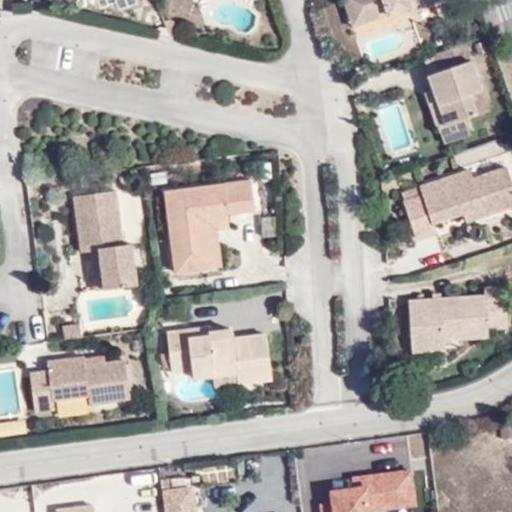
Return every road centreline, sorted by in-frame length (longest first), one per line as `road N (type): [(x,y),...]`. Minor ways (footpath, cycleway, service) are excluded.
road 1 (residential): [(0,46),(27,82),(311,135)]
road 2 (unclassified): [(0,468),(328,427)]
road 3 (residential): [(314,82),(28,27),(0,35)]
road 4 (residential): [(349,277),(337,114),(314,82)]
road 5 (residential): [(0,103),(20,300)]
road 6 (unclassified): [(359,423),(511,383)]
road 7 (residential): [(318,278),(328,427)]
road 8 (residential): [(359,423),(349,277)]
road 9 (residential): [(311,135),(318,278)]
